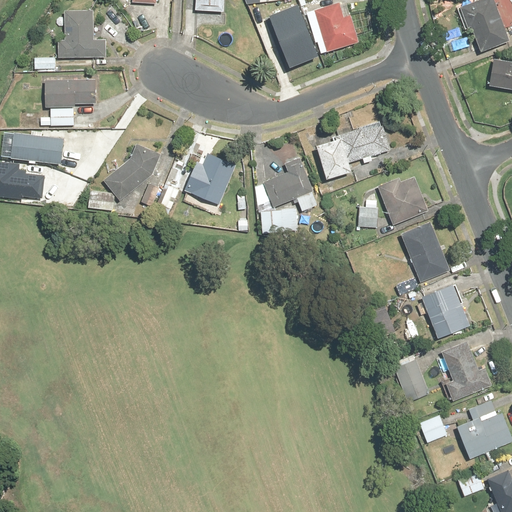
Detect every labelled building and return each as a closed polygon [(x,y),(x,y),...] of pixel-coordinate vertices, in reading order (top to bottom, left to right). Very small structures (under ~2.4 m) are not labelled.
[(199,0),(199,10),(226,13),(227,0),(199,0)] [(476,27),(485,50),(511,41),(497,0),(477,0),(464,5),(473,29),(476,27)] [(299,2),(270,13),(280,39),(309,27),(299,2)] [(318,10),(330,51),(363,42),(355,15),(347,17),(343,2),(318,10)] [(61,39),(62,58),(108,56),(108,40),(97,41),(95,10),(67,11),(68,39),(61,39)] [(309,27),(280,39),(290,63),(319,52),(309,27)] [(36,69),(58,69),(57,58),(36,58),(36,69)] [(511,61),(496,59),(490,84),(511,88),(511,61)] [(48,80),(49,109),(53,109),(77,108),(79,108),(79,104),(99,103),(98,79),(48,80)] [(77,108),(53,109),(53,125),(78,124),(77,108)] [(351,160),(391,148),(384,127),(366,132),(364,128),(334,137),(335,140),(323,144),(333,175),(353,169),(351,160)] [(17,133),(14,157),(63,163),(66,139),(17,133)] [(134,158),(107,179),(125,201),(155,176),(163,152),(138,144),(134,158)] [(200,161),(188,190),(223,204),(239,164),(211,153),(206,164),(200,161)] [(265,181),(276,206),(317,189),(304,157),(289,163),(292,170),(265,181)] [(0,194),(46,199),(49,176),(26,175),(27,171),(22,170),(23,163),(0,161),(0,194)] [(382,185),(397,224),(431,210),(418,177),(404,183),(402,177),(382,185)] [(143,207),(153,211),(162,187),(150,182),(142,202),(145,203),(143,207)] [(168,183),(161,202),(174,208),(182,188),(168,183)] [(251,194),(240,194),(239,230),(250,230),(251,194)] [(361,206),(360,226),(379,227),(381,208),(361,206)] [(262,212),(264,232),(298,229),(296,209),(262,212)] [(227,227),(228,228),(231,228),(232,228),(233,228),(234,227),(235,226),(236,225),(237,224),(238,223),(238,222),(238,221),(238,219),(238,218),(237,217),(237,216),(236,215),(235,214),(234,213),(233,213),(231,213),(230,213),(229,213),(227,213),(226,214),(225,215),(224,216),(224,217),(223,218),(223,219),(223,221),(223,222),(223,223),(224,224),(225,225),(226,226),(227,227)] [(393,222),(378,229),(382,237),(397,230),(393,222)] [(405,233),(423,281),(453,270),(435,222),(405,233)] [(417,279),(397,286),(401,295),(421,288),(417,279)] [(426,297),(442,337),(474,325),(458,284),(426,297)] [(421,337),(415,317),(407,320),(413,339),(421,337)] [(449,382),(455,400),(495,385),(488,367),(480,370),(469,342),(446,350),(457,379),(449,382)] [(398,366),(412,402),(432,394),(419,358),(398,366)] [(463,426),(475,458),(511,443),(511,425),(507,413),(498,417),(492,401),(472,409),(476,421),(463,426)] [(421,422),(427,442),(449,435),(442,415),(421,422)] [(490,477),(505,511),(511,511),(511,468),(490,477)] [(462,480),(468,496),(487,488),(481,472),(462,480)]
